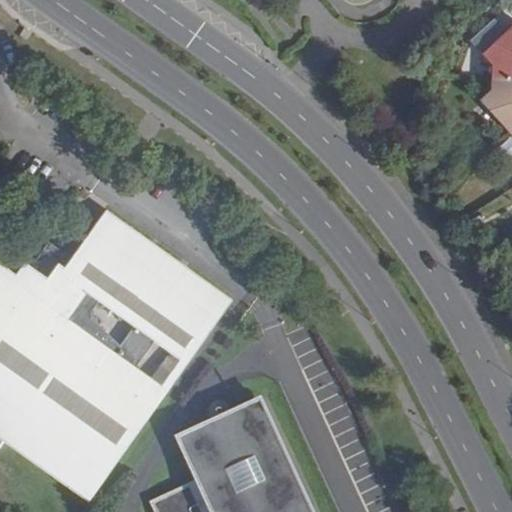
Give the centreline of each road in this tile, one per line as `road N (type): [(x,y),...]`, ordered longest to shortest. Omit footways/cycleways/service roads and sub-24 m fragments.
road 1 (primary): [(67,0),(241,127),(336,223),(424,349),(500,511)]
road 2 (primary): [(511,421),(430,267),(377,196),(281,93),(151,0)]
